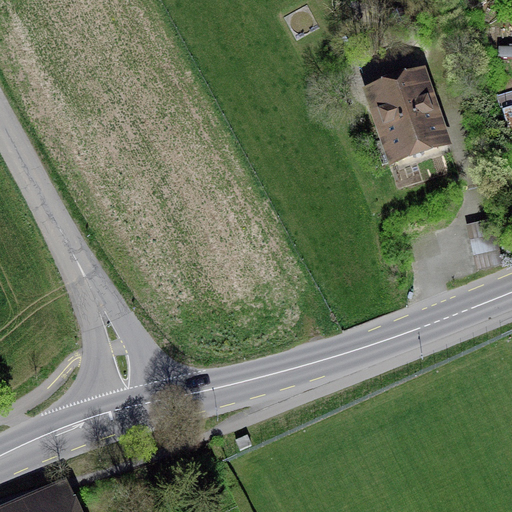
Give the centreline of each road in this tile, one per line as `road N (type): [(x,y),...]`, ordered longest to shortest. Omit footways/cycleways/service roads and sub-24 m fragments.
road 1 (secondary): [(511,291),(404,334),(142,412)]
road 2 (unclassified): [(0,127),(142,412)]
road 3 (unknown): [(435,321),(435,285),(471,193),(464,149)]
road 4 (secondary): [(142,412),(0,459)]
